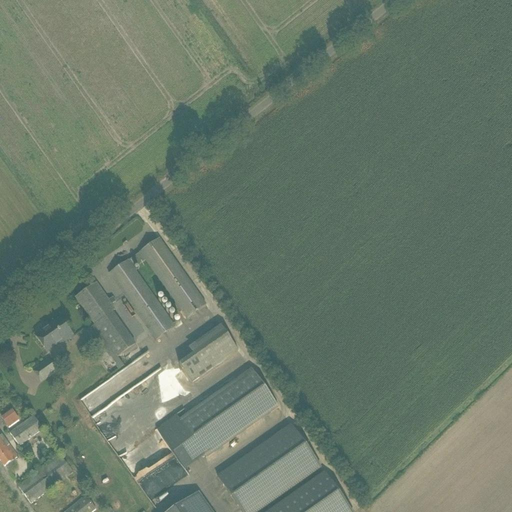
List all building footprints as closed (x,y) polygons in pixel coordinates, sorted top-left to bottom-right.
[(187,319),(206,306),(159,240),(109,275),(156,341),(175,327),(134,269),(146,261),(187,319)] [(96,285),(76,299),(81,307),(117,357),(135,345),(113,313),(115,311),(111,305),(116,303),(113,298),(108,301),(102,293),(96,285)] [(47,353),(72,337),(61,319),(36,337),(47,353)] [(217,330),(176,360),(189,379),(230,348),(217,330)] [(48,360),(43,364),(51,376),(57,373),(48,360)] [(128,391),(160,370),(155,362),(136,375),(132,370),(127,373),(124,368),(116,373),(128,391)] [(279,409),(252,370),(179,421),(177,418),(157,431),(185,471),(204,458),(206,460),(279,409)] [(10,429),(21,421),(15,414),(12,411),(2,419),(10,429)] [(19,448),(43,431),(33,417),(9,434),(19,448)] [(240,511),(259,511),(321,469),(291,426),(217,478),(240,511)] [(3,436),(0,438),(0,461),(4,467),(17,457),(3,436)] [(31,505),(73,474),(60,456),(58,458),(53,453),(47,458),(51,463),(17,488),(31,505)] [(351,511),(324,473),(268,511),(351,511)] [(212,511),(199,493),(171,511),(212,511)] [(93,511),(96,510),(85,497),(67,511),(93,511)]
